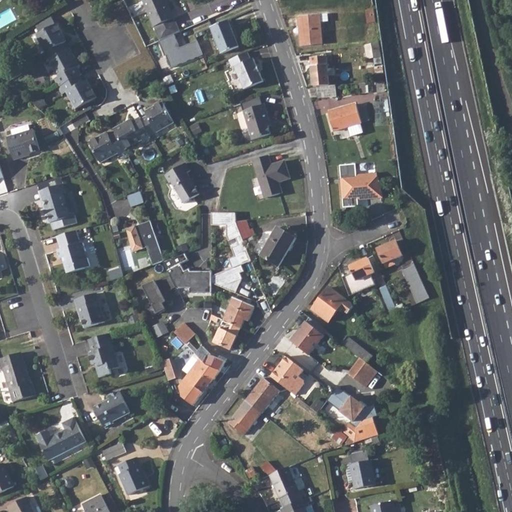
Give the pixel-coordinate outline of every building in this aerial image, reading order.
[(142,0),(162,39),(181,30),(167,1),(165,1),(164,0),(142,0)] [(373,8),(366,9),(367,22),(375,21),(373,8)] [(327,13),(299,15),(302,45),(323,43),(321,22),(328,21),(327,13)] [(40,33),(56,24),(51,16),(36,26),(40,33)] [(229,20),(212,27),(222,53),(239,45),(229,20)] [(41,54),(44,61),(66,50),(63,43),(67,41),(57,23),(56,24),(40,33),(33,37),(39,48),(42,47),(45,52),(41,54)] [(379,43),(367,44),(369,58),(373,58),(374,68),(370,68),(372,74),(384,74),(379,43)] [(66,50),(48,59),(57,76),(53,79),(57,87),(58,86),(79,75),(81,74),(77,67),(80,65),(71,47),(66,50)] [(248,51),(229,59),(232,67),(235,66),(244,88),(264,80),(254,57),(251,59),(248,51)] [(311,58),(314,86),(317,86),(330,85),(327,56),(311,58)] [(79,75),(58,86),(62,94),(66,92),(75,109),(97,97),(88,79),(83,81),(79,75)] [(336,85),(317,86),(318,97),(336,96),(336,85)] [(147,115),(141,119),(152,140),(159,136),(157,132),(174,123),(163,101),(145,111),(147,115)] [(264,104),(242,111),(252,140),(270,134),(266,120),(270,119),(264,104)] [(356,104),(328,113),(333,130),(349,125),(352,135),(364,131),(356,104)] [(130,118),(113,128),(115,132),(124,150),(142,140),(144,145),(153,140),(152,140),(141,119),(139,117),(132,121),(130,118)] [(69,120),(57,126),(62,134),(74,128),(69,120)] [(15,134),(10,136),(16,158),(27,155),(26,153),(42,148),(35,128),(32,129),(30,123),(13,128),(15,134)] [(124,150),(115,132),(109,136),(107,131),(89,142),(100,163),(119,153),(121,157),(127,154),(124,150)] [(291,178),(285,160),(272,165),(269,155),(253,160),(266,198),(281,193),(277,182),(291,178)] [(189,170),(184,162),(163,174),(167,182),(169,181),(182,203),(197,194),(193,187),(195,186),(190,178),(189,178),(186,172),(189,170)] [(51,211),(48,212),(51,222),(72,216),(65,191),(68,191),(66,182),(50,187),(52,195),(47,196),(51,211)] [(50,187),(41,189),(48,212),(51,211),(47,196),(52,195),(50,187)] [(143,191),(130,196),(133,206),(146,202),(143,191)] [(235,213),(211,213),(211,222),(236,221),(235,213)] [(154,264),(166,261),(154,220),(128,227),(135,252),(149,247),(154,264)] [(246,220),(236,221),(243,240),(253,235),(246,220)] [(277,226),(260,256),(279,267),(296,237),(277,226)] [(78,230),(58,237),(62,250),(59,251),(61,259),(67,258),(68,262),(66,262),(70,274),(92,267),(85,243),(82,244),(78,230)] [(396,240),(378,248),(384,262),(402,254),(396,240)] [(380,270),(373,255),(350,266),(357,281),(357,280),(360,287),(368,284),(365,277),(380,270)] [(414,262),(402,268),(417,303),(425,300),(430,298),(414,262)] [(133,264),(120,268),(123,276),(135,271),(133,264)] [(264,267),(258,269),(266,288),(272,286),(264,267)] [(120,268),(107,273),(110,281),(123,277),(123,276),(120,268)] [(258,280),(255,273),(238,284),(237,288),(252,294),(258,280)] [(386,284),(379,288),(391,314),(398,312),(386,284)] [(348,312),(353,305),(330,287),(312,309),(329,322),(340,307),(348,312)] [(97,292),(76,299),(80,315),(82,315),(86,327),(106,321),(97,292)] [(232,297),(223,320),(240,328),(244,319),(248,321),(254,306),(232,297)] [(223,320),(212,344),(230,351),(240,328),(223,320)] [(307,321),(291,341),(309,355),(325,335),(307,321)] [(184,323),(174,332),(185,344),(195,334),(184,323)] [(109,333),(89,339),(93,352),(89,354),(92,365),(97,363),(99,367),(97,368),(100,378),(112,375),(110,370),(119,368),(109,333)] [(204,336),(191,350),(200,359),(205,364),(218,369),(221,370),(230,351),(212,344),(204,336)] [(348,336),(342,343),(352,350),(357,343),(348,336)] [(357,343),(352,350),(361,357),(368,363),(373,355),(357,343)] [(22,351),(0,358),(0,367),(4,367),(15,401),(38,394),(34,382),(31,383),(29,378),(31,377),(22,351)] [(286,356),(270,376),(288,390),(295,395),(304,383),(303,380),(299,376),(304,370),(286,356)] [(361,357),(348,373),(365,386),(377,371),(368,363),(361,357)] [(172,358),(163,361),(165,368),(167,375),(175,373),(172,358)] [(205,364),(200,359),(184,378),(187,388),(198,397),(218,369),(205,364)] [(377,371),(365,386),(370,390),(382,375),(377,371)] [(264,378),(246,401),(261,413),(279,390),(264,378)] [(328,400),(334,405),(345,391),(339,385),(333,393),(328,400)] [(110,399),(95,407),(104,426),(113,421),(112,420),(130,411),(119,389),(108,395),(110,399)] [(300,399),(288,390),(283,397),(295,406),(300,399)] [(345,391),(334,405),(353,420),(343,432),(347,435),(355,442),(379,435),(374,418),(379,416),(375,404),(366,407),(345,391)] [(244,435),(261,413),(246,401),(229,423),(244,435)] [(49,430),(37,436),(49,461),(87,442),(74,417),(62,423),(66,430),(52,437),(49,430)] [(339,429),(335,426),(327,435),(341,445),(347,435),(343,432),(339,429)] [(106,452),(109,460),(111,463),(122,459),(117,446),(110,450),(106,452)] [(368,451),(350,454),(352,463),(351,463),(355,488),(376,484),(371,459),(369,460),(368,451)] [(137,457),(118,465),(122,472),(119,474),(129,495),(149,486),(137,457)] [(269,460),(262,466),(268,474),(276,470),(269,460)] [(3,463),(0,463),(0,493),(14,486),(3,463)] [(289,466),(270,474),(283,507),(302,500),(289,466)] [(253,467),(245,471),(250,479),(255,472),(253,467)] [(86,511),(85,511),(109,511),(101,495),(83,504),(86,511)] [(34,511),(26,496),(6,506),(9,511),(34,511)] [(283,507),(280,509),(281,511),(305,511),(304,507),(309,504),(306,498),(302,500),(283,507)] [(373,506),(373,511),(394,511),(392,501),(373,506)]
